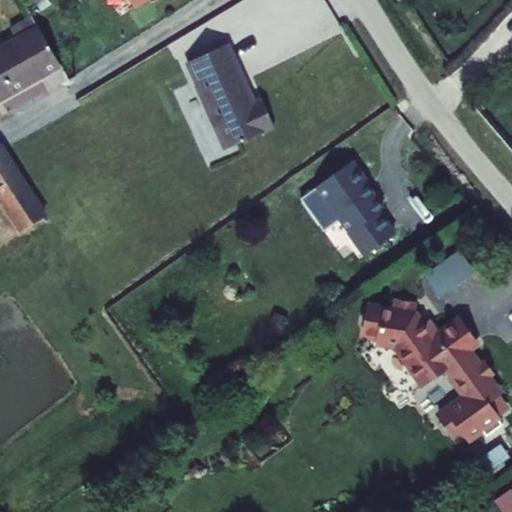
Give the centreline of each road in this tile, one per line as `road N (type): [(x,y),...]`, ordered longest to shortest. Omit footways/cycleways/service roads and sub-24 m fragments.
road 1 (unclassified): [(0,130),(219,0)]
road 2 (residential): [(362,0),(436,111),(511,203)]
